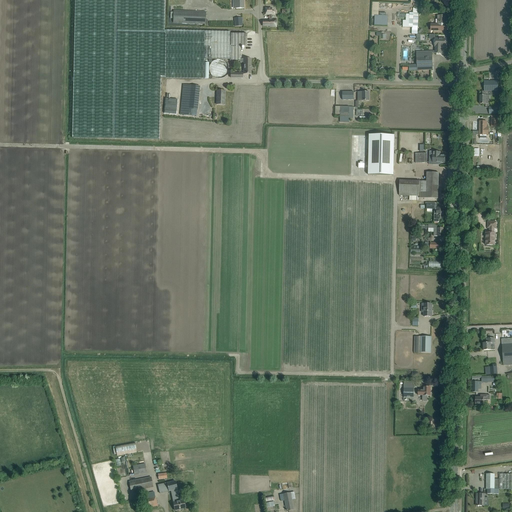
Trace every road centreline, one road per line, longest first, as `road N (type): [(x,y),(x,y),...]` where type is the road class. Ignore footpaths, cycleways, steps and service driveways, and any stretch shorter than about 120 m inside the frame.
road 1 (tertiary): [(454,511),(463,81)]
road 2 (unclassified): [(463,81),(270,80),(261,0)]
